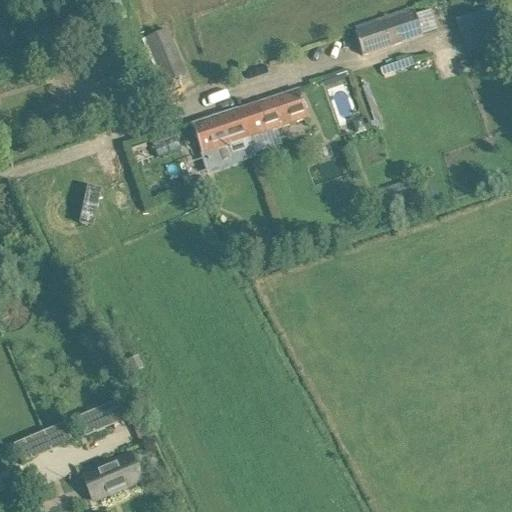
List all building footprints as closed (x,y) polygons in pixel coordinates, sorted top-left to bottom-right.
[(491,10),(456,22),(468,55),(494,46),(490,34),(498,31),(491,10)] [(415,15),(354,36),(362,57),(422,36),(415,15)] [(185,76),(166,32),(146,40),(165,85),(185,76)] [(258,105),(239,111),(249,139),(278,129),(308,119),(298,92),(258,105)] [(192,126),(191,126),(191,127),(201,157),(227,148),(230,158),(253,150),(252,147),(249,139),(239,111),(192,126)] [(119,400),(77,418),(85,438),(128,420),(119,400)] [(20,465),(66,443),(58,425),(11,446),(20,465)] [(83,478),(93,501),(141,481),(131,458),(83,478)]
